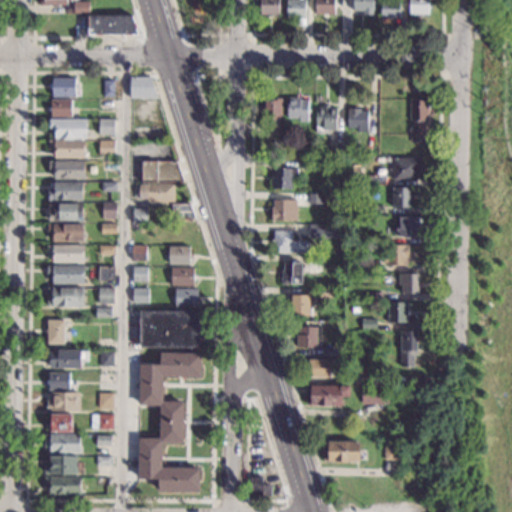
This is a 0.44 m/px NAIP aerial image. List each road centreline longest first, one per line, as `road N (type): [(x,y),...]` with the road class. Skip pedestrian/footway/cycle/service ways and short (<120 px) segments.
road 1 (secondary): [(312,511),(150,0)]
road 2 (residential): [(10,511),(15,0)]
road 3 (residential): [(229,511),(237,56)]
road 4 (residential): [(457,350),(460,0)]
road 5 (residential): [(237,56),(0,55)]
road 6 (residential): [(460,57),(237,56)]
